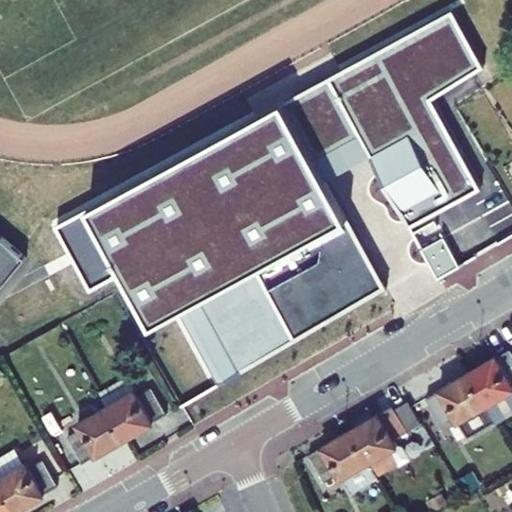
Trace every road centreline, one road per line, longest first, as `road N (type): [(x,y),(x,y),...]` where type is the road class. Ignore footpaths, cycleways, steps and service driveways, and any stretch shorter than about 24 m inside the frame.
road 1 (residential): [(236,444),(511,283)]
road 2 (residential): [(117,511),(236,444)]
